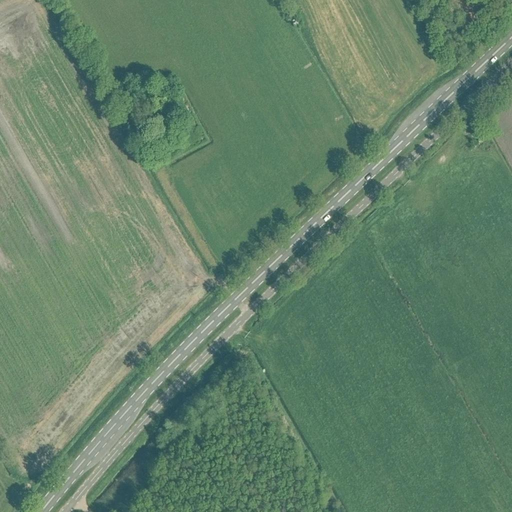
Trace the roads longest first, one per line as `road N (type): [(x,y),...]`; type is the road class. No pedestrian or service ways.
road 1 (primary): [(40,511),(160,373),(511,37)]
road 2 (unclassified): [(65,511),(193,368),(511,63)]
road 3 (track): [(249,312),(224,285),(142,148)]
